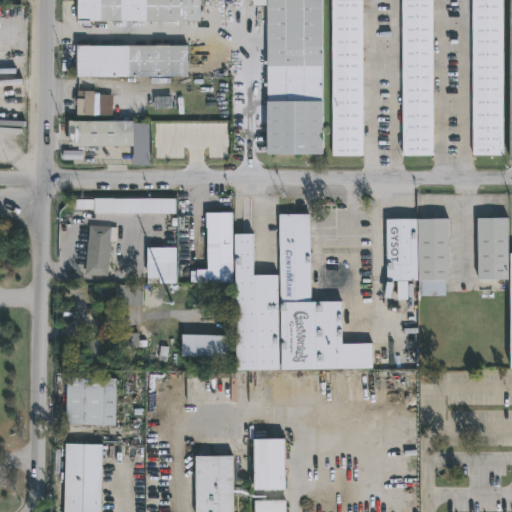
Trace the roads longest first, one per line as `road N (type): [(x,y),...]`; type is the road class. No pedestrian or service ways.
road 1 (residential): [(46,183),(511,179)]
road 2 (residential): [(37,511),(46,183)]
road 3 (residential): [(46,183),(47,0)]
